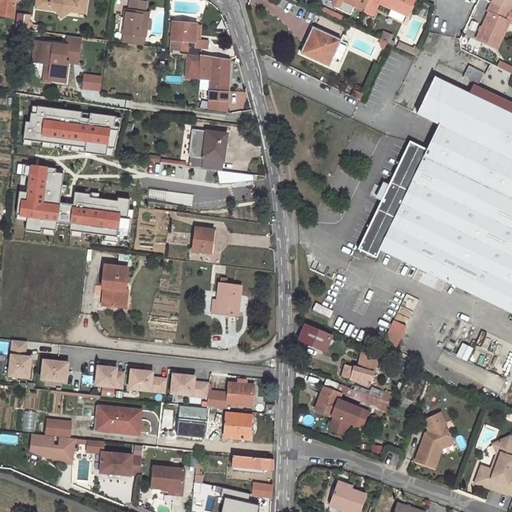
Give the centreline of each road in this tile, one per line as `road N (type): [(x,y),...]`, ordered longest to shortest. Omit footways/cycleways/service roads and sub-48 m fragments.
road 1 (residential): [(282,376),(265,119),(229,0)]
road 2 (unknown): [(250,65),(395,112),(409,104),(449,32)]
road 3 (residential): [(61,351),(282,376)]
road 4 (residential): [(481,511),(322,451),(282,449)]
road 5 (unknown): [(123,439),(282,449)]
